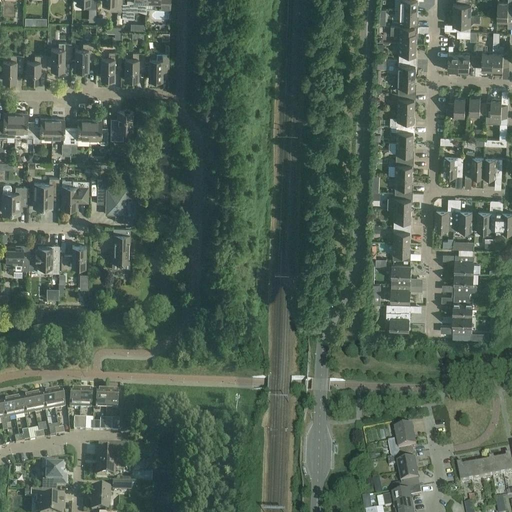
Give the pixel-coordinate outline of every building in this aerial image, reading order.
[(76,0),(77,3),(84,3),(84,9),(97,9),(96,0),(76,0)] [(102,0),(103,2),(110,2),(109,11),(123,12),(122,0),(102,0)] [(147,2),(146,0),(127,0),(127,4),(123,4),(123,18),(134,18),(134,11),(139,11),(146,14),(147,14),(147,2)] [(170,10),(169,0),(146,0),(147,2),(155,2),(154,9),(170,10)] [(424,0),(401,0),(401,10),(418,10),(418,0),(424,0)] [(470,5),(469,0),(456,0),(456,4),(454,4),(453,14),(471,15),(472,4),(470,5)] [(508,16),(511,16),(511,0),(508,0),(508,3),(498,3),(497,21),(508,21),(508,16)] [(418,21),(418,10),(401,10),(401,26),(418,27),(419,21),(418,21)] [(480,15),(471,15),(453,14),(453,25),(458,25),(458,31),(471,32),(471,25),(474,22),(480,23),(480,15)] [(418,27),(401,26),(391,26),(391,35),(400,35),(400,43),(417,44),(417,33),(418,33),(418,27)] [(59,49),(51,49),(51,69),(64,69),(64,57),(71,57),(72,43),(59,43),(59,49)] [(417,54),(417,44),(400,43),(400,60),(417,60),(418,54),(417,54)] [(503,66),(510,66),(510,53),(504,53),(504,48),(498,47),(498,43),(493,43),(493,52),(492,70),(503,70),(503,66)] [(76,49),(75,69),(77,69),(77,71),(83,71),(83,70),(88,70),(88,57),(95,58),(96,44),(83,44),(83,49),(76,49)] [(459,71),(459,53),(453,53),(453,46),(449,46),(448,71),(459,71)] [(492,70),(493,52),(483,52),(483,46),(476,46),(476,54),(476,67),(482,67),(482,70),(492,70)] [(109,58),(101,58),(101,78),(114,78),(114,66),(121,66),(122,53),(109,52),(109,58)] [(145,67),(145,59),(146,53),(133,53),(133,58),(125,58),(125,79),(138,79),(138,67),(145,67)] [(469,67),(476,67),(476,54),(459,53),(459,71),(469,71),(469,67)] [(149,59),(149,79),(162,80),(162,71),(169,71),(169,54),(157,54),(157,59),(149,59)] [(11,61),(3,60),(3,81),(16,81),(16,69),(23,69),(23,55),(11,55),(11,61)] [(47,70),(47,56),(35,56),(35,61),(27,61),(27,81),(40,82),(40,69),(47,70)] [(417,67),(417,60),(400,60),(399,76),(416,77),(416,67),(417,67)] [(415,87),(416,77),(399,76),(399,93),(416,94),(417,87),(415,87)] [(416,100),(416,94),(399,93),(398,110),(415,110),(415,100),(416,100)] [(487,115),(487,102),(481,101),(481,97),(470,96),(469,114),(487,115)] [(448,102),(448,115),(465,116),(466,98),(455,98),(455,102),(448,102)] [(508,124),(508,105),(502,104),(502,100),(491,99),(491,102),(487,102),(487,115),(486,123),(508,124)] [(414,120),(415,110),(398,110),(397,126),(415,127),(415,121),(414,120)] [(111,119),(110,140),(123,141),(124,132),(133,132),(133,112),(119,111),(119,119),(111,119)] [(0,137),(15,137),(16,113),(4,113),(3,123),(0,123),(0,137)] [(28,113),(16,113),(15,137),(33,138),(34,138),(34,129),(34,124),(27,124),(28,113)] [(52,139),(53,119),(41,119),(40,129),(34,129),(34,138),(33,138),(33,142),(41,143),(41,138),(52,139)] [(65,119),(53,119),(52,139),(64,139),(63,143),(71,143),(71,130),(64,130),(65,119)] [(71,130),(71,143),(77,143),(78,143),(77,145),(89,145),(89,139),(90,120),(78,120),(77,127),(77,130),(71,130)] [(102,120),(90,120),(89,139),(101,140),(100,144),(108,144),(108,131),(101,131),(102,120)] [(415,127),(397,126),(391,126),(391,130),(393,131),(397,132),(397,143),(414,143),(414,133),(415,133),(415,127)] [(413,154),(414,143),(397,143),(396,159),(414,160),(414,154),(413,154)] [(484,177),(484,158),(475,158),(475,152),(466,151),(465,176),(484,177)] [(463,157),(445,156),(444,175),(463,176),(463,157)] [(503,159),(484,158),(484,177),(502,178),(503,159)] [(414,166),(414,160),(396,159),(396,176),(413,177),(413,166),(414,166)] [(412,187),(413,177),(396,176),(395,193),(413,193),(413,187),(412,187)] [(49,184),(35,184),(34,208),(52,208),(52,196),(59,196),(60,178),(50,178),(49,184)] [(98,180),(97,204),(106,204),(106,206),(107,206),(107,215),(115,215),(115,222),(130,222),(131,215),(126,215),(127,197),(131,197),(131,189),(110,188),(110,180),(98,180)] [(88,181),(73,181),(63,181),(63,186),(62,186),(62,208),(77,209),(77,202),(88,202),(88,181)] [(3,193),(3,206),(2,213),(20,214),(20,206),(27,206),(27,187),(16,187),(15,193),(11,193),(11,188),(11,186),(9,185),(6,185),(4,186),(3,187),(3,193)] [(413,200),(413,193),(395,193),(395,198),(388,198),(388,209),(395,209),(411,210),(412,200),(413,200)] [(411,220),(411,210),(395,209),(394,226),(412,227),(412,220),(411,220)] [(454,230),(455,211),(436,211),(436,229),(454,230)] [(473,212),(455,211),(454,230),(472,231),(473,212)] [(496,231),(497,213),(478,212),(478,231),(496,231)] [(511,213),(497,213),(496,231),(511,232),(511,213)] [(412,233),(412,227),(394,226),(394,243),(410,243),(411,233),(412,233)] [(113,235),(113,264),(130,264),(131,229),(125,229),(125,235),(113,235)] [(410,253),(410,243),(394,243),(393,260),(411,260),(411,253),(410,253)] [(14,264),(14,270),(14,276),(15,277),(21,277),(22,276),(22,271),(29,271),(30,245),(20,245),(20,247),(7,247),(7,253),(6,253),(5,263),(13,263),(13,264),(14,264)] [(38,250),(36,250),(36,263),(38,263),(37,273),(52,273),(52,271),(59,272),(60,246),(52,245),(52,247),(38,247),(38,250)] [(72,256),(62,255),(61,271),(73,272),(73,266),(85,266),(86,246),(72,246),(72,256)] [(451,255),(452,247),(442,246),(442,255),(451,255)] [(474,255),(473,255),(473,250),(461,250),(461,255),(456,255),(455,273),(474,274),(480,274),(480,266),(474,266),(474,255)] [(392,265),(392,284),(411,284),(411,266),(392,265)] [(474,284),(474,274),(455,273),(454,294),(470,294),(470,292),(475,292),(477,290),(477,286),(475,284),(474,284)] [(410,303),(411,284),(392,284),(391,302),(410,303)] [(472,316),(473,297),(470,297),(470,294),(454,294),(453,315),(472,316)] [(410,305),(386,305),(386,318),(388,320),(391,320),(390,331),(409,331),(410,305)] [(472,334),(472,316),(453,315),(453,333),(472,334)] [(62,389),(51,391),(55,409),(65,407),(62,389)] [(80,408),(81,390),(70,389),(69,408),(80,408)] [(92,390),(81,390),(80,408),(91,409),(92,390)] [(107,409),(107,391),(96,390),(95,409),(107,409)] [(55,409),(51,391),(41,393),(45,411),(55,409)] [(118,391),(107,391),(107,409),(118,410),(118,391)] [(45,411),(41,393),(31,395),(35,413),(45,411)] [(35,413),(31,395),(21,397),(25,415),(35,413)] [(25,415),(21,397),(11,399),(15,417),(25,415)] [(15,417),(11,399),(1,401),(6,425),(11,424),(10,419),(15,417)] [(119,432),(119,420),(106,419),(106,431),(119,432)] [(406,420),(393,423),(396,439),(414,436),(412,426),(407,427),(406,420)] [(40,439),(39,433),(38,429),(28,431),(30,441),(40,439)] [(416,446),(414,436),(396,439),(388,441),(391,458),(412,453),(411,447),(416,446)] [(125,444),(118,444),(108,443),(108,450),(98,450),(97,475),(115,476),(116,451),(125,451),(125,444)] [(147,447),(143,453),(150,458),(154,452),(147,447)] [(413,460),(412,453),(391,458),(387,458),(388,466),(397,464),(399,473),(416,470),(414,460),(413,460)] [(511,472),(511,463),(510,454),(499,456),(503,475),(511,472)] [(503,475),(499,456),(489,459),(492,477),(503,475)] [(492,477),(489,459),(478,461),(481,479),(492,477)] [(54,461),(43,460),(42,470),(46,471),(46,480),(42,480),(42,491),(57,492),(57,486),(66,486),(67,476),(63,476),(63,465),(54,465),(54,461)] [(481,479),(478,461),(467,463),(471,481),(481,479)] [(471,481),(467,463),(456,465),(460,483),(471,481)] [(418,480),(416,470),(399,473),(401,483),(393,484),(395,491),(417,487),(416,481),(418,480)] [(131,483),(113,482),(113,490),(131,491),(131,483)] [(93,488),(92,510),(109,510),(110,488),(93,488)] [(57,498),(57,492),(42,491),(31,491),(31,497),(37,497),(36,504),(40,504),(39,511),(61,511),(62,511),(64,511),(65,498),(57,498)] [(411,502),(409,491),(384,496),(386,507),(394,506),(394,505),(411,502)] [(411,511),(413,511),(411,502),(394,505),(394,506),(394,511),(411,511)]
